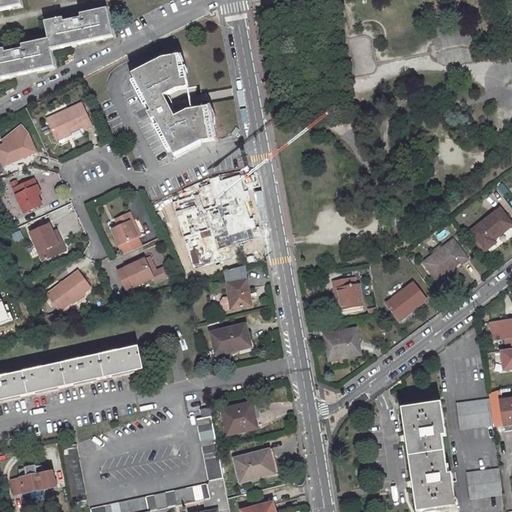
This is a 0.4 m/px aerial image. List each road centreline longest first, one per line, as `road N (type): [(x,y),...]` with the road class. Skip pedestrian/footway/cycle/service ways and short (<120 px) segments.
road 1 (unclassified): [(259,145),(309,424)]
road 2 (residential): [(309,424),(511,271)]
road 3 (unclassified): [(219,0),(0,112)]
road 4 (residential): [(259,145),(205,154),(143,181),(114,178)]
road 5 (unclassified): [(232,0),(259,145)]
road 6 (unknown): [(374,375),(395,511)]
